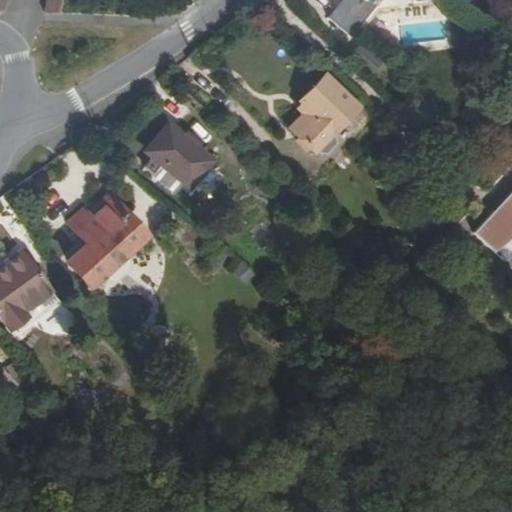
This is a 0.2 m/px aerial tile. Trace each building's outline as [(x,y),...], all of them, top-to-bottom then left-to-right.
[(42,0),(41,10),(55,14),(57,0),(42,0)] [(346,0),(347,7),(360,18),(373,3),(376,7),(381,0),(346,0)] [(372,72),(382,60),(360,43),(351,55),(372,72)] [(333,133),(360,105),(322,70),(297,97),(311,111),(293,131),(313,150),(328,150),(335,142),(333,133)] [(162,159),(188,182),(209,157),(167,121),(146,147),(153,153),(144,163),(152,170),(162,159)] [(511,179),(469,228),(492,249),(511,232),(511,179)] [(457,200),(448,191),(439,200),(449,209),(457,200)] [(108,193),(84,215),(88,219),(80,228),(89,237),(84,242),(66,259),(87,281),(142,230),(108,193)] [(88,219),(84,215),(78,209),(65,222),(84,242),(89,237),(80,228),(88,219)] [(58,297),(29,260),(0,281),(0,316),(18,342),(37,328),(30,318),(58,297)]
